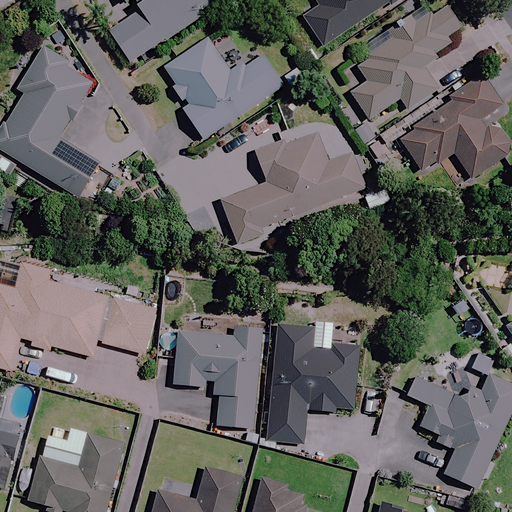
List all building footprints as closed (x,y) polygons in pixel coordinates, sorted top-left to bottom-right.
[(121,0),(133,17),(109,33),(129,64),(219,6),(214,0),(121,0)] [(316,0),(321,7),(302,19),(321,49),(399,0),(316,0)] [(437,91),(423,71),(439,60),(435,54),(450,44),(446,39),(460,29),(444,6),(429,16),(420,4),(394,22),(400,30),(403,28),(406,32),(356,66),(367,82),(349,94),(368,122),(399,101),(406,112),(437,91)] [(230,76),(207,41),(163,70),(174,87),(168,91),(202,142),(281,89),(260,57),(230,76)] [(20,98),(0,128),(0,151),(76,201),(99,166),(58,140),(81,105),(93,86),(66,68),(66,67),(41,51),(32,66),(14,94),(20,98)] [(305,81),(295,69),(282,80),(292,92),(305,81)] [(501,106),(481,78),(397,139),(423,176),(452,155),(471,182),(511,152),(492,126),(485,131),(478,122),(501,106)] [(366,211),(386,203),(378,183),(371,186),(358,151),(327,163),(316,135),(286,147),(285,143),(254,156),(265,185),(219,203),(236,247),(262,236),(260,231),(359,192),(366,211)] [(46,281),(49,269),(20,261),(13,287),(0,283),(0,370),(10,373),(18,346),(19,339),(31,342),(30,346),(49,352),(50,347),(92,359),(96,343),(143,356),(155,312),(108,299),(46,281)] [(305,412),(336,414),(336,411),(353,412),(359,348),(330,346),(331,328),(278,324),(267,443),(302,447),(305,412)] [(205,389),(206,377),(216,378),(214,397),(218,398),(215,427),(252,430),(261,331),(234,329),(233,339),(175,333),(170,386),(205,389)] [(477,351),(468,367),(485,376),(494,361),(477,351)] [(474,406),(396,370),(387,389),(428,407),(419,428),(437,437),(434,443),(453,451),(442,476),(475,491),(511,410),(511,386),(488,375),(474,406)] [(0,491),(5,492),(21,427),(0,421),(0,491)] [(23,502),(47,508),(46,511),(104,511),(123,446),(44,424),(23,502)] [(230,511),(239,476),(207,468),(201,492),(158,482),(151,511),(230,511)] [(283,493),(284,486),(257,480),(250,511),(302,511),(303,509),(298,508),(300,496),(283,493)]
